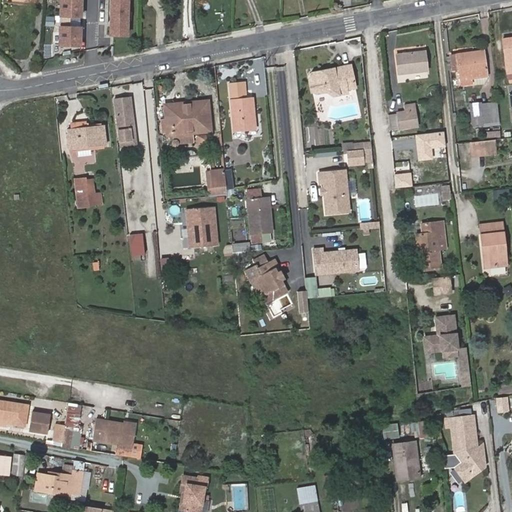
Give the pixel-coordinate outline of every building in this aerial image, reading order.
[(82,15),(82,0),(62,0),(62,15),(82,15)] [(128,34),(129,0),(112,0),(112,34),(128,34)] [(81,44),(82,26),(62,26),(61,44),(81,44)] [(488,76),(484,49),(453,53),(455,68),(461,67),(462,75),(470,74),(471,78),(488,76)] [(428,70),(426,51),(397,54),(399,73),(428,70)] [(351,63),(313,71),(310,76),(312,88),(316,91),(328,89),(334,93),(348,90),(347,87),(355,85),(351,63)] [(470,74),(462,75),(463,84),(471,83),(471,78),(470,74)] [(234,130),(253,128),(251,113),(255,113),(253,97),(247,98),(245,82),(230,84),(234,130)] [(114,98),(118,140),(129,139),(128,128),(133,127),(130,96),(114,98)] [(169,134),(211,130),(208,101),(166,105),(169,134)] [(404,103),(405,111),(417,110),(415,101),(404,103)] [(482,115),(483,123),(500,121),(497,102),(482,104),(481,101),(470,102),(472,116),(482,115)] [(401,140),(421,137),(417,110),(405,111),(397,113),(401,140)] [(482,115),(472,116),(473,127),(484,125),(483,123),(482,115)] [(71,148),(78,148),(91,146),(105,145),(103,125),(88,127),(73,128),(69,129),(70,133),(70,142),(71,148)] [(129,139),(118,140),(119,147),(135,144),(133,127),(128,128),(129,139)] [(198,144),(207,144),(207,133),(198,133),(198,144)] [(498,154),(496,139),(469,141),(470,150),(477,149),(478,157),(498,154)] [(353,143),(354,150),(362,149),(364,149),(372,148),(372,142),(353,143)] [(91,146),(78,148),(78,154),(92,153),(91,146)] [(349,150),(350,164),(364,163),(362,149),(354,150),(349,150)] [(227,186),(225,168),(211,170),(213,187),(227,186)] [(346,170),(320,172),(321,182),(324,182),(327,213),(350,211),(346,170)] [(94,178),(87,179),(75,180),(78,207),(97,206),(97,203),(96,193),(94,178)] [(227,186),(213,187),(213,197),(227,196),(227,186)] [(450,186),(443,187),(444,196),(451,195),(450,186)] [(251,234),(273,232),(269,196),(247,199),(251,234)] [(218,244),(214,206),(186,208),(189,247),(218,244)] [(362,229),(379,228),(379,221),(362,222),(362,229)] [(416,234),(420,268),(441,266),(439,250),(437,232),(444,231),(443,221),(422,223),(423,234),(416,234)] [(481,224),(482,234),(495,233),(495,227),(503,226),(503,221),(481,224)] [(485,267),(507,265),(503,226),(495,227),(495,233),(482,234),(485,267)] [(444,231),(437,232),(439,250),(447,249),(444,231)] [(142,233),(130,234),(132,255),(144,254),(142,233)] [(233,253),(250,251),(249,241),(232,243),(233,253)] [(324,248),(314,249),(317,274),(360,270),(358,249),(325,252),(324,248)] [(168,256),(159,257),(162,276),(171,275),(168,256)] [(106,258),(98,259),(99,269),(107,269),(106,258)] [(288,291),(281,278),(277,272),(275,267),(278,265),(274,258),(257,268),(255,264),(245,270),(260,296),(270,291),(274,299),(288,291)] [(450,277),(434,279),(436,294),(452,292),(450,277)] [(306,279),(308,298),(318,297),(316,278),(306,279)] [(502,289),(507,297),(511,293),(511,287),(510,284),(502,289)] [(453,316),(436,318),(438,336),(424,337),(426,352),(441,351),(457,349),(453,316)] [(468,348),(457,349),(458,356),(461,386),(472,385),(468,348)] [(457,349),(441,351),(442,358),(458,356),(457,349)] [(508,397),(497,398),(499,412),(509,410),(508,397)] [(24,426),(27,405),(0,400),(0,418),(8,420),(8,423),(24,426)] [(49,415),(31,412),(29,427),(46,430),(49,415)] [(446,426),(451,425),(454,452),(460,461),(454,466),(464,482),(484,468),(483,454),(481,454),(476,446),(474,430),(459,431),(459,424),(473,423),(472,415),(445,418),(446,426)] [(134,443),(137,423),(123,421),(97,416),(93,437),(116,440),(134,443)] [(0,418),(0,426),(7,427),(8,423),(8,420),(0,418)] [(410,421),(410,431),(418,431),(418,436),(429,436),(429,421),(410,421)] [(383,424),(384,439),(399,437),(397,422),(383,424)] [(473,423),(459,424),(459,431),(474,430),(473,423)] [(53,438),(62,440),(63,435),(65,425),(56,424),(53,438)] [(65,425),(63,435),(62,440),(62,444),(69,445),(72,426),(65,425)] [(304,430),(295,430),(298,472),(311,472),(309,443),(305,444),(304,430)] [(133,450),(134,443),(116,440),(115,448),(133,450)] [(392,444),(397,480),(420,477),(415,441),(392,444)] [(22,474),(24,454),(14,453),(12,473),(22,474)] [(10,456),(0,455),(0,472),(8,474),(10,456)] [(37,473),(34,489),(70,494),(70,492),(79,493),(83,467),(74,465),(72,475),(53,473),(53,475),(37,473)] [(186,499),(184,509),(199,511),(203,486),(196,484),(197,477),(181,474),(180,482),(186,483),(183,499),(186,499)] [(137,476),(135,503),(156,504),(158,477),(137,476)] [(298,488),(301,511),(319,511),(315,485),(298,488)] [(275,511),(273,490),(262,491),(265,511),(275,511)] [(208,511),(212,501),(205,499),(202,510),(208,511)]
